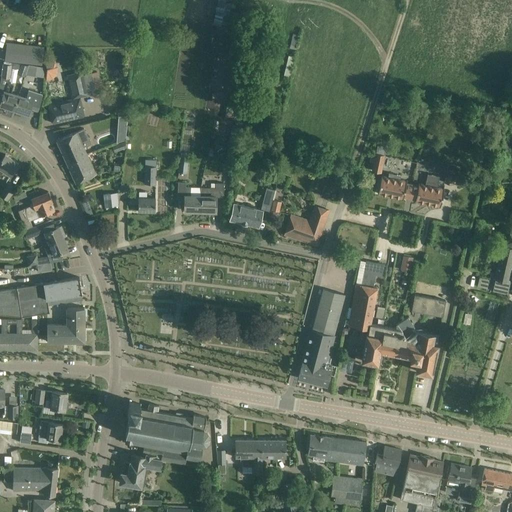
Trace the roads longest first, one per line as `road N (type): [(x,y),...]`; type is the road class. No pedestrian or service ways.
road 1 (residential): [(323,256),(406,0)]
road 2 (residential): [(323,256),(205,232),(92,256)]
road 3 (unclassified): [(511,443),(287,403)]
road 4 (unclassified): [(287,403),(114,372)]
road 5 (tertiary): [(92,256),(47,160),(0,126)]
road 6 (residential): [(287,403),(323,256)]
road 7 (tertiary): [(95,511),(114,372)]
